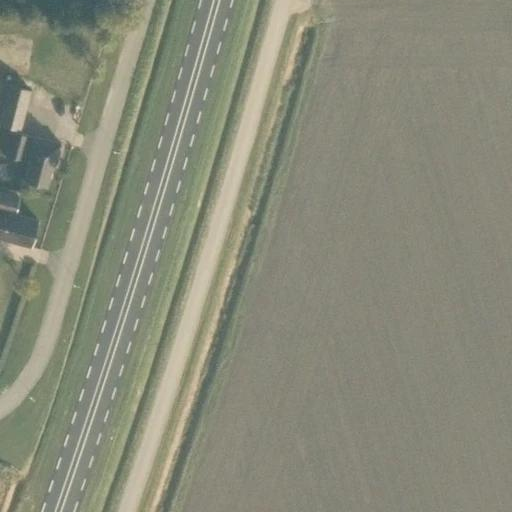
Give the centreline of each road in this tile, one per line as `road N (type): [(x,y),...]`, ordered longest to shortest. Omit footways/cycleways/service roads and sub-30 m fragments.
road 1 (unclassified): [(124,511),(282,0)]
road 2 (trunk): [(58,511),(213,0)]
road 3 (unclassified): [(147,0),(40,358),(0,406)]
